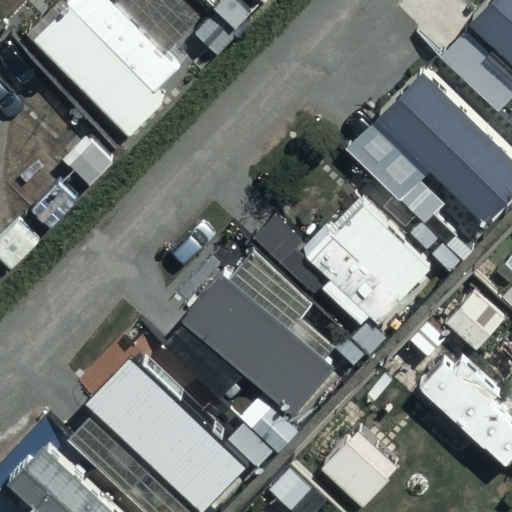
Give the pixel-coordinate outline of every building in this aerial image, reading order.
[(198,0),(65,0),(33,33),(136,132),(166,101),(155,91),(185,60),(170,45),(207,7),(198,0)] [(511,0),(478,0),(469,10),(511,50),(511,0)] [(346,137),(402,190),(431,218),(451,197),(422,169),(432,159),(492,217),(511,196),(511,142),(423,57),(346,137)] [(440,255),(362,185),(307,246),(334,270),(325,281),(365,317),(355,329),(376,348),(394,328),(383,319),(440,255)] [(319,297),(257,238),(188,308),(266,384),(242,409),(279,444),(307,415),(299,408),(360,345),(340,325),(335,330),(312,308),(320,299),(319,297)] [(511,279),(503,289),(511,297),(511,279)] [(511,314),(474,280),(440,317),(478,351),(511,314)] [(260,464),(279,444),(242,409),(222,429),(136,346),(88,396),(203,509),(253,457),(260,464)] [(459,347),(430,380),(511,454),(511,413),(494,397),(503,387),(459,347)] [(128,511),(40,432),(8,467),(57,511),(128,511)]
